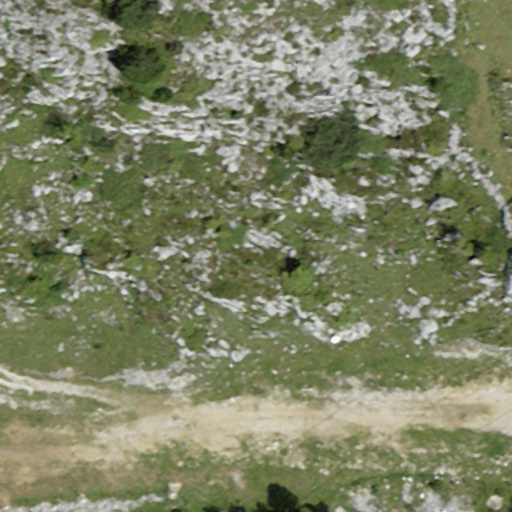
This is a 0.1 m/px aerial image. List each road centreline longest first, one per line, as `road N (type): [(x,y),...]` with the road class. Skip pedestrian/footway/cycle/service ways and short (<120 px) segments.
road 1 (track): [(511,414),(174,445)]
road 2 (track): [(174,445),(0,440)]
